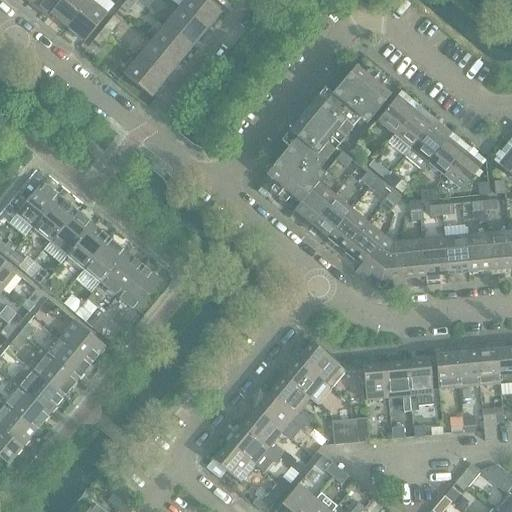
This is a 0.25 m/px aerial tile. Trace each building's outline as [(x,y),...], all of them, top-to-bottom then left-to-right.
[(25,0),(48,18),(51,15),(50,14),(61,0),(25,0)] [(61,0),(50,14),(51,15),(67,28),(89,0),(61,0)] [(116,4),(111,0),(89,0),(67,28),(84,42),(116,4)] [(127,13),(137,0),(136,0),(126,0),(120,7),(127,13)] [(204,0),(184,0),(179,7),(206,30),(220,13),(204,0)] [(179,7),(165,24),(193,47),(206,30),(179,7)] [(113,17),(103,29),(109,34),(119,22),(113,17)] [(165,24),(151,41),(179,63),(193,47),(165,24)] [(99,46),(109,34),(103,29),(93,41),(99,46)] [(151,41),(137,58),(165,80),(179,63),(151,41)] [(151,97),(165,80),(137,58),(123,75),(151,97)] [(291,196),(300,203),(300,204),(317,183),(318,183),(324,175),(318,170),(360,119),(366,124),(390,96),(355,67),(332,94),(324,88),(280,141),(288,148),(266,175),(276,183),(270,190),(286,203),(291,196)] [(377,121),(394,135),(417,107),(400,93),(377,121)] [(434,120),(417,107),(394,135),(411,149),(434,120)] [(420,171),(427,163),(451,134),(434,120),(411,149),(404,157),(420,171)] [(427,163),(444,176),(467,148),(451,134),(427,163)] [(511,176),(511,147),(507,144),(493,161),(511,176)] [(357,145),(351,152),(361,160),(367,153),(357,145)] [(485,162),(467,148),(444,176),(461,190),(485,162)] [(341,153),(336,160),(346,169),(352,162),(341,153)] [(376,172),(385,180),(391,173),(382,165),(376,172)] [(359,182),(368,189),(375,181),(366,173),(359,182)] [(400,180),(391,173),(385,180),(394,187),(400,180)] [(400,180),(394,187),(402,194),(408,186),(400,180)] [(384,188),(375,181),(368,189),(377,197),(384,188)] [(495,195),(506,194),(504,182),(494,183),(495,195)] [(334,196),(318,183),(317,183),(300,204),(300,203),(294,211),(311,225),(334,196)] [(32,228),(34,229),(59,198),(42,184),(16,215),(32,228)] [(489,196),(488,184),(477,185),(478,197),(489,196)] [(422,192),(423,202),(424,201),(435,200),(435,191),(422,192)] [(391,193),(385,200),(393,207),(399,200),(391,193)] [(351,210),(334,196),(311,225),(327,239),(351,210)] [(76,212),(59,198),(34,229),(50,243),(76,212)] [(393,207),(385,200),(380,207),(388,213),(393,207)] [(409,203),(409,212),(425,210),(424,201),(423,202),(409,203)] [(495,201),(483,202),(484,213),(496,212),(495,201)] [(473,214),(484,213),(483,202),(472,204),(473,214)] [(454,205),(440,207),(441,217),(455,216),(454,205)] [(431,218),(441,217),(440,207),(430,208),(431,218)] [(367,224),(351,210),(327,239),(344,252),(367,224)] [(426,219),(425,210),(409,212),(410,221),(426,219)] [(76,212),(50,243),(44,251),(60,264),(67,256),(92,225),(76,212)] [(16,215),(8,224),(24,237),(32,228),(16,215)] [(384,237),(367,224),(344,252),(360,266),(361,266),(384,237)] [(109,239),(92,225),(67,256),(83,270),(109,239)] [(490,271),(511,269),(508,232),(486,234),(490,271)] [(468,273),(490,271),(486,234),(465,236),(468,273)] [(447,275),(468,273),(465,236),(443,238),(447,275)] [(370,274),(380,281),(391,243),(384,237),(361,266),(360,266),(354,273),(364,281),(370,274)] [(425,277),(447,275),(443,238),(422,240),(425,277)] [(126,253),(109,239),(83,270),(100,284),(126,253)] [(422,240),(400,242),(404,279),(405,279),(425,277),(422,240)] [(0,252),(8,260),(14,253),(0,242),(0,252)] [(400,242),(391,243),(380,281),(391,280),(392,290),(406,289),(405,279),(404,279),(400,242)] [(23,260),(14,253),(8,260),(17,267),(23,260)] [(142,266),(126,253),(100,284),(117,298),(142,266)] [(23,260),(17,267),(25,273),(34,262),(27,257),(24,261),(23,260)] [(0,260),(0,290),(1,291),(16,274),(0,260)] [(34,262),(25,273),(32,279),(41,268),(34,262)] [(160,281),(142,266),(117,298),(134,312),(160,281)] [(32,279),(41,287),(47,280),(51,276),(41,268),(32,279)] [(58,288),(47,280),(41,287),(52,296),(58,288)] [(43,296),(35,290),(27,301),(34,307),(43,296)] [(71,296),(63,305),(75,314),(81,307),(83,305),(71,296)] [(46,316),(54,306),(47,300),(39,310),(46,316)] [(75,314),(92,328),(100,318),(104,313),(87,300),(83,305),(81,307),(75,314)] [(16,314),(7,324),(15,330),(23,320),(16,314)] [(107,324),(100,318),(92,328),(99,334),(107,324)] [(74,322),(60,339),(91,365),(105,347),(74,322)] [(0,334),(6,340),(15,330),(7,324),(0,332),(0,334)] [(27,324),(19,334),(26,340),(35,330),(27,324)] [(18,350),(26,340),(19,334),(11,344),(18,350)] [(60,339),(46,356),(77,381),(91,365),(60,339)] [(298,348),(291,356),(323,383),(338,365),(311,343),(303,352),(298,348)] [(505,343),(495,344),(499,384),(511,382),(511,348),(505,349),(505,343)] [(487,351),(476,352),(479,386),(499,384),(495,344),(486,345),(487,351)] [(464,347),(455,348),(459,388),(479,386),(476,352),(465,353),(464,347)] [(438,390),(459,388),(455,348),(446,349),(446,355),(434,356),(438,390)] [(40,351),(26,367),(63,398),(77,381),(46,356),(40,351)] [(290,368),(282,377),(310,399),(323,383),(291,356),(285,364),(290,368)] [(360,360),(352,361),(352,369),(361,368),(360,360)] [(429,360),(406,362),(411,412),(418,411),(417,397),(432,395),(429,360)] [(406,362),(384,364),(388,400),(402,398),(403,413),(411,412),(406,362)] [(365,402),(388,400),(384,364),(362,367),(365,402)] [(13,384),(18,389),(50,415),(63,398),(26,367),(24,370),(22,370),(20,370),(19,371),(17,372),(16,373),(15,375),(14,376),(13,377),(13,378),(13,380),(13,381),(13,383),(13,384)] [(282,377),(269,393),(307,425),(312,420),(301,410),(310,399),(282,377)] [(18,389),(5,406),(36,431),(50,415),(18,389)] [(269,393),(255,410),(282,433),(292,441),(301,430),(302,431),(307,425),(269,393)] [(36,431),(5,406),(0,401),(0,429),(22,448),(36,431)] [(273,444),(282,433),(255,410),(241,427),(279,458),(284,453),(273,444)] [(461,416),(462,426),(474,425),(473,415),(461,416)] [(482,416),(483,433),(484,442),(496,441),(494,415),(482,416)] [(462,426),(461,416),(449,417),(450,427),(462,426)] [(367,419),(355,420),(357,444),(369,443),(367,419)] [(346,445),(357,444),(355,420),(343,421),(346,445)] [(333,446),(346,445),(343,421),(331,422),(333,446)] [(227,443),(255,466),(264,474),(273,463),(275,464),(279,458),(241,427),(227,443)] [(424,427),(413,428),(414,438),(425,437),(424,427)] [(391,429),(392,440),(404,439),(403,428),(391,429)] [(0,458),(8,465),(22,448),(0,429),(0,458)] [(240,483),(255,466),(227,443),(213,461),(240,483)] [(295,463),(291,468),(299,475),(303,469),(295,463)] [(325,471),(333,478),(340,470),(331,463),(325,471)] [(464,492),(480,472),(471,464),(454,484),(464,492)] [(348,476),(340,470),(333,478),(341,485),(348,476)] [(281,477),(276,483),(285,491),(290,484),(281,477)] [(267,511),(270,508),(285,491),(276,483),(261,501),(258,498),(251,506),(258,511),(267,511)] [(275,511),(304,511),(315,500),(297,485),(275,511)] [(451,488),(445,496),(455,505),(461,497),(451,488)] [(304,511),(332,511),(336,508),(319,494),(315,500),(304,511)] [(511,511),(511,498),(507,494),(494,510),(495,511),(511,511)] [(108,502),(117,510),(123,503),(113,495),(108,502)] [(440,502),(431,511),(443,511),(447,508),(440,502)] [(132,511),(133,511),(123,503),(117,510),(120,511),(132,511)] [(359,503),(352,511),(360,511),(364,508),(359,503)]
